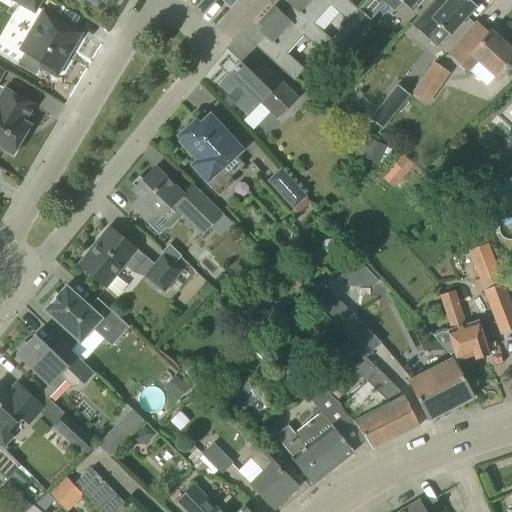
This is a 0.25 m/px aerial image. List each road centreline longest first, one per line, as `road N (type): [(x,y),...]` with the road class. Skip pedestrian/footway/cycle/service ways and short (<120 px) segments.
road 1 (residential): [(0,306),(9,294),(14,232),(150,0)]
road 2 (residential): [(321,511),(377,474),(511,425)]
